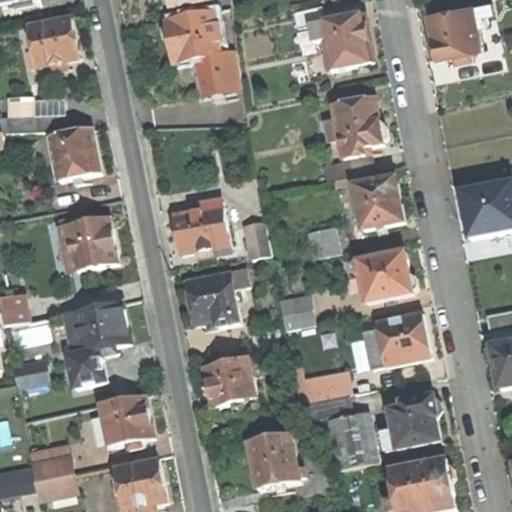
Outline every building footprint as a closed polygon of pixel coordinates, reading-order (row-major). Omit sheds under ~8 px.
[(169,0),(171,9),(212,2),(212,0),(169,0)] [(376,10),(374,1),(331,8),(333,18),(376,10)] [(493,6),(477,8),(479,20),(495,17),(493,6)] [(477,8),(435,17),(438,29),(440,42),(438,42),(436,46),(438,54),(441,57),(443,57),(444,61),(458,58),(474,55),(485,53),(479,20),(477,8)] [(301,32),(314,29),(314,27),(328,25),(325,12),(298,17),(301,32)] [(216,14),(171,22),(176,47),(180,66),(200,62),(224,58),(222,45),(224,44),(221,26),(218,27),(216,14)] [(314,27),(314,29),(317,44),(327,42),(333,73),(377,65),(372,42),(367,17),(328,25),(314,27)] [(32,30),(40,70),(83,61),(79,42),(75,21),(32,30)] [(239,55),(224,58),(200,62),(207,98),(245,91),(239,55)] [(476,62),(474,55),(458,58),(459,66),(476,62)] [(9,100),(10,120),(36,119),(36,104),(36,99),(9,100)] [(343,142),(346,162),(375,157),(374,150),(387,147),(387,142),(388,142),(391,139),(389,129),(385,126),(383,127),(381,116),(378,100),(336,107),(339,123),(343,142)] [(68,103),(36,104),(36,119),(68,118),(68,103)] [(0,135),(5,135),(10,135),(10,120),(4,120),(4,116),(0,115),(0,135)] [(10,120),(10,135),(69,133),(68,118),(36,119),(10,120)] [(334,144),(343,142),(339,123),(330,124),(334,144)] [(53,140),(62,184),(103,176),(100,156),(95,132),(53,140)] [(379,176),(375,157),(346,162),(328,165),(331,184),(379,176)] [(357,189),(366,233),(407,225),(403,203),(399,181),(357,189)] [(511,197),(510,187),(465,196),(469,218),(473,240),(491,237),(491,238),(503,236),(503,235),(511,233),(511,197)] [(180,239),(184,258),(233,249),(224,203),(214,205),(215,211),(177,219),(180,239)] [(91,220),(62,226),(69,261),(77,260),(80,275),(121,267),(117,244),(113,222),(93,226),(91,220)] [(248,231),(254,263),(274,259),(267,227),(248,231)] [(311,236),(316,262),(343,257),(338,230),(311,236)] [(362,264),(370,306),(417,297),(416,294),(418,294),(420,290),(419,280),(415,277),(413,278),(411,268),(408,255),(362,264)] [(249,274),(190,286),(194,308),(198,328),(211,326),(212,333),(243,326),(237,293),(252,289),(249,274)] [(3,302),(9,330),(32,325),(27,298),(3,302)] [(283,305),(289,333),(318,328),(313,299),(283,305)] [(71,333),(76,357),(104,352),(119,349),(133,346),(129,325),(125,307),(68,318),(71,333)] [(492,334),(511,330),(511,314),(490,319),(492,334)] [(371,343),(376,371),(435,361),(430,339),(426,317),(380,325),(383,341),(371,343)] [(511,346),(511,330),(492,334),(495,350),(511,346)] [(256,337),(259,350),(283,344),(281,331),(256,337)] [(62,360),(71,359),(71,358),(76,357),(71,333),(57,336),(62,360)] [(511,346),(495,350),(498,370),(502,391),(511,389),(511,346)] [(120,355),(119,349),(104,352),(105,358),(120,355)] [(110,384),(105,358),(104,352),(76,357),(71,358),(71,359),(77,391),(110,384)] [(253,360),(207,370),(210,387),(207,392),(208,395),(208,398),(212,401),(213,401),(215,411),(234,407),(236,417),(263,412),(253,360)] [(17,370),(21,390),(50,384),(46,365),(17,370)] [(299,386),(303,408),(350,398),(355,397),(350,376),(299,386)] [(332,420),(333,424),(354,420),(350,398),(303,408),(307,425),(332,420)] [(149,399),(105,408),(114,450),(130,447),(131,452),(144,450),(143,444),(158,441),(153,417),(149,399)] [(384,435),(388,454),(443,443),(440,426),(439,420),(441,420),(441,418),(442,418),(445,413),(443,404),(439,401),(437,401),(437,399),(404,405),(406,410),(393,413),(396,433),(384,435)] [(333,424),(342,473),(381,466),(373,423),(366,418),(354,420),(333,424)] [(295,439),(253,447),(258,470),(262,493),(304,485),(303,482),(302,474),(295,439)] [(34,456),(36,468),(71,461),(68,449),(34,456)] [(38,484),(39,486),(77,478),(74,460),(71,461),(36,468),(35,468),(38,484)] [(119,472),(126,511),(159,511),(159,508),(171,506),(167,485),(162,463),(119,472)] [(450,463),(396,473),(401,502),(390,504),(391,511),(459,511),(455,492),(454,484),(455,484),(458,480),(456,471),(452,468),(450,468),(450,463)] [(0,475),(0,492),(38,484),(35,468),(0,475)] [(41,495),(42,502),(80,494),(77,478),(39,486),(41,495)] [(0,503),(41,495),(39,486),(38,484),(0,492),(0,503)]
